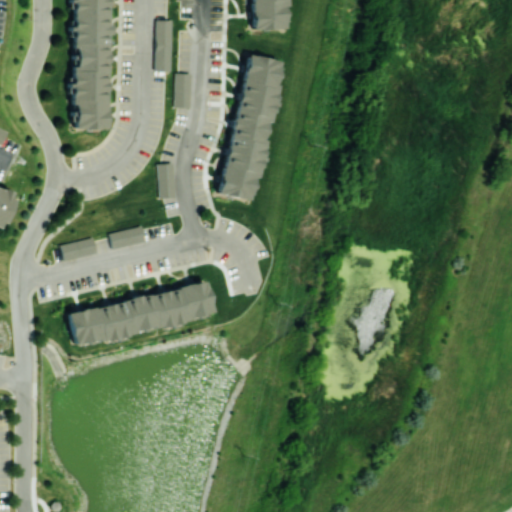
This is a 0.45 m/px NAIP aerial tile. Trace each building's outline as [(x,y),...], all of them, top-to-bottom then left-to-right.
[(104,0),(69,0),(69,65),(68,65),(68,105),(71,105),(71,128),(104,128),(104,0)] [(247,0),(248,29),(282,28),(281,0),(247,0)] [(167,68),(151,67),(153,18),(169,18),(167,68)] [(216,194),(250,200),(271,83),(275,59),(241,53),(216,194)] [(187,106),(172,105),(173,71),(188,72),(187,106)] [(173,195),(157,196),(154,162),(170,161),(173,195)] [(0,227),(11,188),(0,184),(0,227)] [(106,232),(140,225),(143,240),(109,248),(106,232)] [(57,244),(91,236),(95,252),(61,260),(57,244)] [(63,310),(69,344),(209,315),(202,282),(63,310)]
